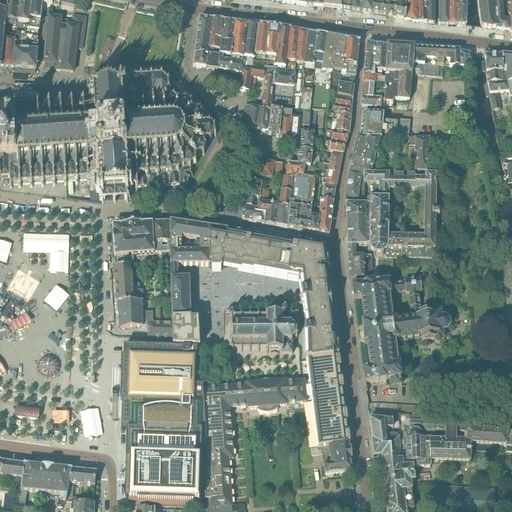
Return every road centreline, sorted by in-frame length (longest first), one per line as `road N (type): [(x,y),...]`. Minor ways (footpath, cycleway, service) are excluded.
road 1 (residential): [(103,459),(97,213),(163,212),(230,225)]
road 2 (residential): [(334,244),(368,511)]
road 3 (residential): [(194,8),(186,67),(243,139),(230,225)]
road 4 (residential): [(334,244),(364,26)]
road 5 (residential): [(327,22),(194,8)]
road 6 (residential): [(511,45),(388,29)]
